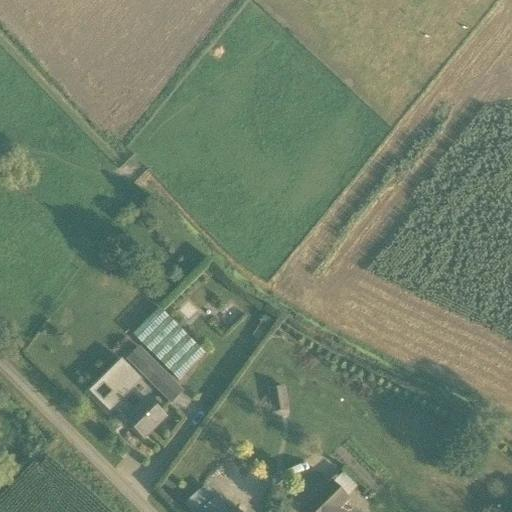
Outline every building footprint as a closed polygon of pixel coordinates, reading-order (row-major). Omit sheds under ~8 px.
[(205,355),(158,309),(132,336),(178,382),(205,355)] [(265,318),(261,324),(268,329),(272,323),(265,318)] [(138,349),(127,360),(171,405),(182,393),(138,349)] [(123,365),(105,383),(119,396),(110,405),(125,420),(124,421),(144,440),(165,419),(146,401),(146,400),(145,401),(131,386),(137,380),(140,382),(141,381),(121,361),(120,362),(123,365)] [(289,410),(284,387),(266,390),(271,414),(289,410)] [(340,511),(338,510),(348,500),(331,483),(302,511),(340,511)]
